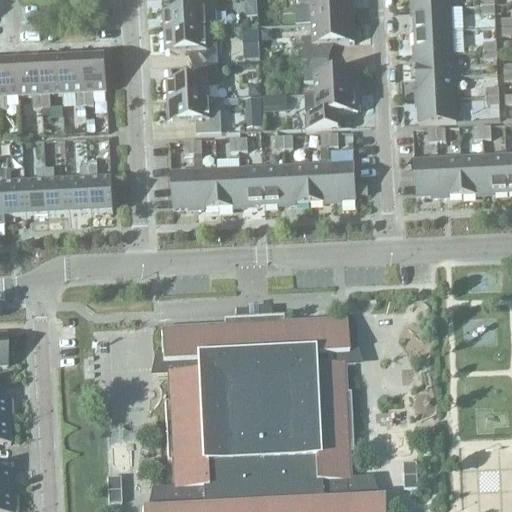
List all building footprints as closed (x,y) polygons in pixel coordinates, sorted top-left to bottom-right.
[(217,32),(215,0),(189,0),(190,12),(163,14),(164,35),(206,33),(217,32)] [(216,0),(217,15),(231,15),(229,0),(216,0)] [(299,0),(300,8),(311,8),(312,27),(353,25),(352,4),(325,6),(325,0),(299,0)] [(412,0),(413,13),(451,11),(450,0),(412,0)] [(494,9),(493,0),(491,0),(481,1),(481,9),(494,9)] [(481,9),(482,18),(495,17),(494,9),(481,9)] [(413,13),(414,35),(452,34),(451,11),(413,13)] [(511,30),(511,21),(501,23),(501,32),(511,30)] [(312,27),(313,40),(302,41),(303,63),(327,62),(327,48),(355,46),(353,25),(312,27)] [(511,30),(501,32),(501,41),(511,40),(511,30)] [(218,67),(217,53),(218,53),(217,45),(206,45),(206,33),(164,35),(165,56),(192,54),(193,69),(218,67)] [(414,35),(416,58),(453,56),(452,34),(414,35)] [(497,54),(496,45),(483,46),(483,55),(497,54)] [(483,55),(484,64),(497,63),(497,54),(483,55)] [(416,58),(417,81),(454,79),(453,56),(416,58)] [(105,60),(83,62),(85,109),(94,109),(93,96),(107,96),(105,60)] [(83,62),(61,63),(63,98),(76,97),(77,109),(85,109),(83,62)] [(356,74),(328,75),(327,62),(303,63),(304,85),(315,84),(315,97),(357,95),(356,74)] [(61,63),(40,64),(42,111),(51,111),(50,98),(63,98),(61,63)] [(40,64),(18,65),(20,100),(33,99),(34,112),(42,111),(40,64)] [(18,65),(0,65),(0,113),(7,113),(7,101),(20,100),(18,65)] [(209,103),(209,90),(219,89),(218,67),(193,69),(193,82),(167,84),(168,105),(209,103)] [(511,76),(511,67),(503,68),(503,77),(511,76)] [(511,76),(503,77),(504,86),(511,85),(511,76)] [(417,81),(418,104),(455,102),(454,79),(417,81)] [(499,100),(498,91),(485,92),(486,101),(499,100)] [(358,116),(357,95),(315,97),(316,110),(305,111),(306,133),(339,131),(338,117),(358,116)] [(486,101),(486,109),(499,109),(499,100),(486,101)] [(260,102),(247,103),(247,116),(261,115),(260,102)] [(455,102),(418,104),(419,127),(456,125),(455,102)] [(221,115),(210,115),(209,103),(168,105),(169,126),(196,124),(197,138),(222,137),(221,115)] [(482,130),(473,131),(474,144),(482,143),(482,130)] [(482,143),(491,143),(491,130),(482,130),(482,143)] [(437,145),(446,145),(445,132),(436,133),(437,145)] [(436,133),(427,133),(428,146),(437,145),(436,133)] [(330,151),(339,150),(338,137),(329,138),(330,151)] [(329,138),(320,138),(321,151),(330,151),(329,138)] [(283,140),(275,141),(276,153),(284,153),(283,140)] [(284,153),(293,152),(292,140),(283,140),(284,153)] [(239,155),(247,155),(247,142),(238,143),(239,155)] [(238,143),(229,143),(230,156),(239,155),(238,143)] [(193,157),(202,157),(201,144),(193,145),(193,157)] [(193,145),(184,145),(184,158),(193,157),(193,145)] [(506,159),(484,160),(486,197),(508,196),(506,159)] [(484,160),(461,161),(463,199),(486,197),(484,160)] [(440,200),(463,199),(461,161),(438,162),(440,200)] [(440,200),(438,162),(415,163),(417,201),(440,200)] [(354,166),(331,167),(333,205),(356,204),(354,166)] [(331,167),(308,169),(310,206),(333,205),(331,167)] [(97,169),(89,170),(91,217),(113,216),(111,181),(98,182),(97,169)] [(308,169),(286,170),(288,207),(310,206),(308,169)] [(81,182),(68,183),(69,218),(91,217),(89,170),(80,170),(81,182)] [(286,170),(263,171),(265,208),(288,207),(286,170)] [(54,171),(45,172),(48,219),(69,218),(68,183),(55,184),(54,171)] [(263,171),(240,172),(242,210),(265,208),(263,171)] [(37,185),(25,185),(26,220),(48,219),(45,172),(37,172),(37,185)] [(240,172),(217,173),(219,211),(242,210),(240,172)] [(2,174),(2,181),(3,181),(5,221),(26,220),(25,185),(12,186),(11,173),(2,174)] [(217,173),(195,174),(197,212),(219,211),(217,173)] [(197,212),(195,174),(171,176),(173,213),(197,212)] [(357,189),(358,199),(368,198),(367,188),(357,189)] [(283,326),(283,319),(272,320),(271,311),(257,312),(257,314),(249,314),(249,312),(235,313),(235,321),(224,322),(224,329),(161,332),(162,361),(157,361),(157,377),(168,376),(169,404),(165,404),(168,464),(172,464),(174,491),(158,492),(159,498),(153,498),(154,511),(142,511),(141,511),(384,511),(384,500),(372,500),(371,487),(365,488),(365,482),(350,483),(348,455),(353,455),(350,395),(345,395),(344,367),(355,366),(354,351),(348,351),(347,323),(283,326)] [(0,401),(0,424),(9,424),(9,419),(13,417),(12,403),(8,403),(8,401),(0,401)] [(0,447),(10,446),(9,424),(0,424),(0,447)] [(402,466),(403,492),(417,492),(415,465),(402,466)] [(0,495),(13,495),(12,472),(0,473),(0,495)] [(107,480),(108,507),(121,506),(120,480),(107,480)] [(0,511),(17,511),(17,501),(13,500),(13,495),(0,495),(0,511)]
